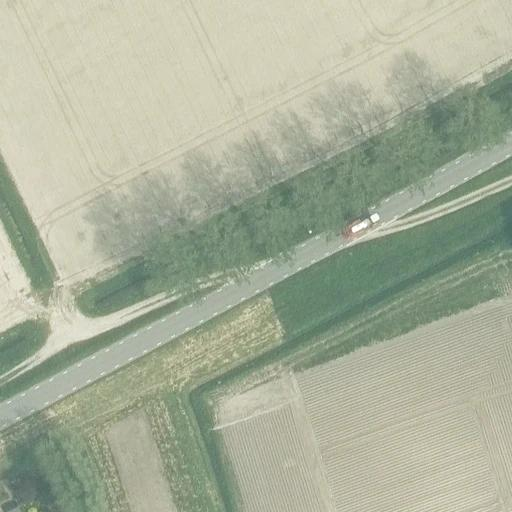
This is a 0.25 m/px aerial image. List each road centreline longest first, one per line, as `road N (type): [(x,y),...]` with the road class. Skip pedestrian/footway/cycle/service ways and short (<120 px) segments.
road 1 (tertiary): [(511,142),(0,417)]
road 2 (track): [(65,342),(200,284),(289,262)]
road 3 (track): [(39,295),(65,342),(0,382)]
